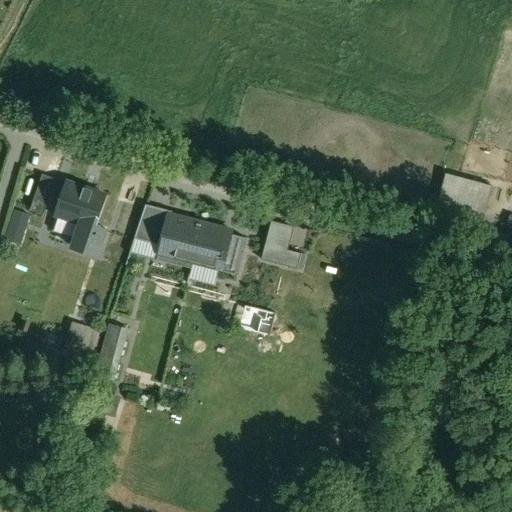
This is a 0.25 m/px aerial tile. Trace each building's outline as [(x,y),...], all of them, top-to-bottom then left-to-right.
[(493,185),(446,173),(435,219),(482,231),(493,185)] [(43,174),(31,209),(44,214),(56,178),(43,174)] [(106,195),(68,182),(57,213),(84,223),(81,232),(80,232),(75,247),(96,254),(105,228),(96,225),(106,195)] [(167,209),(147,203),(133,253),(153,258),(154,254),(166,210),(167,209)] [(32,215),(15,209),(6,240),(22,245),(32,215)] [(233,227),(166,210),(154,254),(192,264),(188,279),(216,286),(220,271),(237,276),(247,236),(232,232),(233,227)] [(301,253),(281,248),(287,225),(264,220),(255,258),(297,268),(301,253)] [(92,328),(73,321),(61,360),(80,366),(92,328)] [(129,329),(109,323),(94,376),(114,381),(129,329)] [(112,419),(120,398),(96,389),(88,410),(112,419)]
